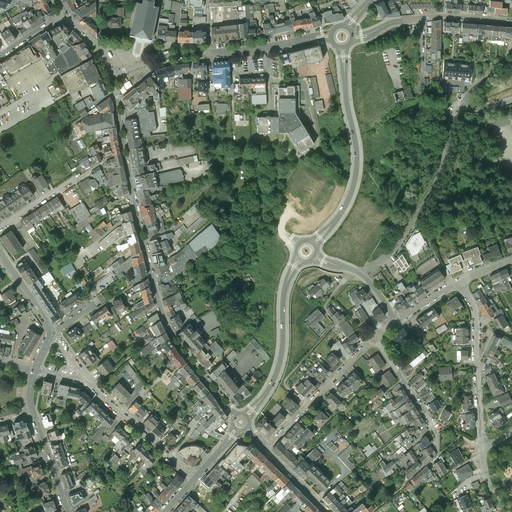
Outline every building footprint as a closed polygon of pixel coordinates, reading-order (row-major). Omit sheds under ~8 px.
[(0,0),(0,8),(1,7),(6,8),(7,3),(10,3),(10,0),(0,0)] [(44,0),(41,0),(39,1),(38,0),(33,1),(33,3),(36,8),(36,9),(40,7),(47,3),(44,0)] [(66,0),(63,2),(69,14),(79,7),(78,6),(74,0),(66,0)] [(142,0),(142,3),(137,2),(130,35),(131,36),(135,36),(135,37),(136,37),(138,37),(143,38),(142,38),(145,39),(146,39),(150,39),(150,40),(151,40),(152,38),(151,38),(158,6),(152,5),(153,1),(153,0),(142,0)] [(171,3),(168,22),(168,25),(172,25),(175,8),(181,8),(181,4),(182,0),(181,0),(177,0),(177,4),(171,3)] [(202,0),(186,0),(186,5),(181,4),(181,8),(186,9),(186,8),(189,8),(189,5),(193,5),(192,8),(193,8),(199,9),(202,9),(202,8),(203,8),(204,2),(203,2),(202,0)] [(391,0),(385,3),(383,0),(375,4),(381,18),(387,15),(389,14),(390,16),(398,12),(396,8),(394,3),(393,3),(392,0),(391,0)] [(502,2),(490,1),(489,6),(488,6),(486,8),(489,11),(490,13),(495,13),(503,14),(504,15),(508,15),(508,12),(507,12),(507,8),(501,8),(502,2)] [(84,5),(79,7),(69,14),(79,21),(83,18),(87,16),(91,14),(96,11),(96,2),(92,4),(86,8),(84,5)] [(472,5),(468,5),(467,14),(474,15),(475,2),(473,2),(472,5)] [(51,11),(47,3),(40,7),(41,9),(43,12),(44,11),(46,13),(51,11)] [(304,4),(295,7),(298,16),(301,15),(300,10),(305,9),(304,4)] [(450,4),(446,4),(445,13),(453,13),(453,4),(450,4)] [(236,6),(210,7),(209,11),(213,11),(213,14),(215,26),(238,24),(237,12),(236,6)] [(117,18),(109,18),(109,25),(109,27),(120,27),(120,18),(123,17),(123,7),(115,7),(115,14),(117,14),(117,18)] [(315,15),(311,8),(309,9),(307,10),(310,17),(310,18),(313,27),(317,26),(321,25),(318,14),(315,15)] [(46,13),(44,11),(43,12),(41,9),(39,10),(45,20),(47,19),(48,18),(46,13)] [(21,13),(11,18),(12,21),(9,22),(11,26),(14,24),(18,22),(21,20),(23,22),(27,19),(33,15),(32,14),(31,10),(27,12),(26,10),(21,13)] [(39,10),(32,14),(33,15),(27,19),(34,28),(38,25),(42,22),(45,20),(39,10)] [(331,10),(323,12),(318,13),(318,14),(321,25),(332,22),(344,18),(341,13),(338,14),(338,13),(332,15),(331,10)] [(243,11),(237,12),(238,24),(246,23),(246,19),(245,13),(245,11),(243,11)] [(299,20),(295,20),(293,13),(289,14),(291,19),(294,29),(294,30),(295,30),(297,29),(301,29),(299,20)] [(287,20),(274,23),(273,14),(269,15),(270,23),(271,28),(273,28),(274,33),(284,31),(291,29),(294,29),(291,19),(287,20)] [(305,17),(302,18),(302,19),(299,20),(301,29),(307,28),(313,27),(310,18),(305,19),(305,17)] [(96,27),(91,23),(89,24),(83,18),(79,21),(97,37),(96,27)] [(23,22),(20,24),(21,25),(23,27),(19,30),(23,35),(28,32),(34,28),(27,19),(23,22)] [(256,22),(248,23),(249,29),(247,29),(246,29),(247,37),(251,36),(255,36),(255,31),(254,29),(257,28),(256,22)] [(451,22),(444,22),(443,31),(445,31),(445,30),(447,31),(447,35),(450,35),(451,22)] [(458,23),(451,22),(450,35),(453,36),(453,32),(457,33),(458,23)] [(246,23),(238,24),(240,38),(244,37),(247,37),(246,29),(247,29),(246,23)] [(270,23),(262,24),(263,30),(264,30),(264,35),(268,34),(272,34),(271,28),(270,23)] [(11,26),(7,28),(8,29),(11,32),(16,29),(14,24),(11,26)] [(215,26),(211,27),(211,41),(213,40),(213,41),(218,40),(221,40),(231,39),(240,38),(238,24),(215,26)] [(485,25),(478,24),(477,39),(481,39),(484,39),(485,25)] [(60,26),(51,31),(53,36),(52,37),(55,42),(60,39),(61,39),(63,38),(65,39),(65,38),(69,35),(67,33),(70,30),(64,25),(61,25),(60,26)] [(172,25),(168,25),(167,30),(165,40),(175,41),(176,31),(174,31),(175,25),(172,25)] [(440,27),(431,27),(431,38),(440,38),(440,34),(440,27)] [(8,29),(0,33),(7,44),(12,42),(15,39),(11,32),(8,29)] [(164,30),(158,29),(156,39),(165,40),(167,30),(164,30)] [(185,32),(179,31),(178,41),(192,42),(192,32),(189,32),(189,31),(188,30),(185,30),(185,32)] [(196,32),(192,32),(192,42),(203,41),(205,40),(205,31),(201,31),(201,30),(196,30),(196,32)] [(54,51),(47,40),(51,38),(48,32),(46,31),(46,32),(44,33),(40,35),(46,46),(47,49),(52,59),(57,56),(54,51)] [(78,36),(75,32),(73,33),(70,36),(72,38),(77,43),(83,41),(78,36)] [(36,37),(33,39),(36,46),(38,45),(41,50),(46,46),(40,35),(40,34),(36,37)] [(59,49),(65,45),(62,41),(65,39),(63,38),(61,39),(60,39),(55,42),(59,49)] [(77,43),(72,38),(66,44),(69,48),(72,46),(77,44),(83,42),(83,41),(77,43)] [(440,38),(431,38),(431,48),(440,48),(440,40),(440,38)] [(36,46),(33,39),(31,40),(29,42),(29,43),(30,44),(33,49),(35,48),(38,52),(42,50),(41,50),(38,45),(36,46)] [(57,56),(52,59),(58,71),(61,69),(68,65),(71,70),(92,58),(87,49),(83,42),(77,44),(72,46),(69,48),(64,51),(62,53),(57,56)] [(25,47),(20,50),(21,50),(15,53),(11,56),(11,57),(6,60),(1,63),(5,70),(7,73),(38,55),(33,49),(30,44),(25,47)] [(65,45),(59,49),(62,53),(64,51),(69,48),(66,44),(65,45)] [(319,45),(303,49),(306,62),(310,61),(310,62),(318,59),(322,58),(319,45)] [(42,50),(38,52),(35,48),(33,49),(38,55),(44,63),(49,61),(42,51),(42,50)] [(440,48),(431,48),(431,63),(435,63),(436,63),(436,60),(440,60),(440,48)] [(47,49),(42,51),(49,61),(52,59),(47,49)] [(303,49),(289,53),(291,61),(292,66),(306,63),(306,62),(303,49)] [(289,53),(280,55),(282,63),(291,61),(289,53)] [(38,55),(7,73),(11,78),(10,79),(13,83),(15,86),(19,94),(51,76),(44,63),(38,55)] [(64,74),(60,76),(71,95),(94,81),(101,78),(100,76),(99,76),(97,72),(94,66),(92,62),(93,62),(93,60),(92,58),(71,70),(64,74)] [(49,61),(44,63),(51,76),(58,72),(58,71),(52,59),(49,61)] [(220,62),(212,62),(213,71),(212,71),(213,83),(214,83),(215,91),(217,91),(221,91),(225,91),(225,88),(230,87),(229,61),(220,62)] [(7,73),(5,70),(1,63),(0,62),(0,72),(3,76),(7,85),(9,89),(15,86),(13,83),(10,79),(11,78),(7,73)] [(453,62),(447,62),(443,62),(442,78),(456,79),(457,63),(453,63),(453,62)] [(202,63),(198,64),(199,71),(200,71),(201,78),(201,79),(206,78),(206,77),(207,77),(207,74),(206,74),(206,72),(206,63),(202,63)] [(467,64),(461,63),(460,63),(457,63),(456,79),(469,80),(470,64),(467,64)] [(184,64),(180,65),(180,71),(178,71),(178,74),(183,74),(186,71),(186,70),(189,70),(189,64),(184,64)] [(68,65),(61,69),(64,74),(71,70),(68,65)] [(166,67),(157,70),(159,79),(158,79),(158,89),(163,89),(162,77),(167,76),(169,81),(174,80),(174,76),(174,74),(172,66),(166,67)] [(140,83),(134,88),(142,96),(145,98),(148,96),(153,95),(154,101),(160,100),(159,92),(158,89),(158,79),(159,79),(157,70),(150,75),(145,79),(140,83)] [(330,74),(325,75),(330,95),(335,94),(330,74)] [(315,76),(310,78),(312,88),(313,94),(314,98),(319,97),(315,76)] [(94,81),(90,85),(94,95),(98,99),(108,93),(106,89),(105,86),(103,82),(101,78),(94,81)] [(245,78),(239,79),(240,88),(251,87),(251,83),(250,78),(245,78)] [(191,79),(178,79),(179,85),(183,85),(183,87),(191,87),(191,79)] [(123,83),(124,85),(120,87),(122,93),(127,91),(126,89),(132,86),(130,80),(123,83)] [(201,82),(198,83),(199,91),(208,90),(207,82),(201,82)] [(290,86),(287,86),(287,87),(278,87),(278,95),(275,95),(275,113),(278,113),(278,117),(270,117),(270,116),(266,116),(266,117),(258,117),(258,125),(257,125),(257,132),(259,132),(261,132),(262,132),(266,132),(269,132),(273,132),(276,132),(280,132),(283,132),(284,132),(287,132),(289,132),(288,133),(289,134),(288,134),(290,137),(291,137),(293,140),(292,140),(294,143),(295,143),(298,149),(299,151),(300,151),(300,152),(313,144),(309,137),(310,137),(308,134),(306,131),(304,127),(303,125),(301,121),(301,122),(299,119),(299,107),(303,107),(303,106),(299,106),(299,86),(295,86),(290,86)] [(179,88),(178,88),(178,95),(179,94),(179,101),(190,100),(191,98),(191,92),(191,87),(183,87),(179,88)] [(409,87),(402,90),(405,99),(412,96),(409,87)] [(142,96),(134,88),(132,90),(128,93),(136,101),(142,96)] [(125,95),(122,98),(121,100),(124,103),(122,105),(123,106),(124,108),(125,109),(127,107),(129,110),(132,109),(133,107),(137,103),(136,101),(128,93),(125,95)] [(79,94),(72,99),(71,99),(73,102),(81,97),(79,94)] [(90,96),(83,100),(86,106),(93,102),(90,96)] [(142,96),(136,101),(137,103),(138,102),(140,105),(141,108),(147,107),(146,103),(145,98),(142,96)] [(110,97),(101,103),(87,113),(88,115),(85,117),(86,118),(83,119),(75,124),(76,127),(78,135),(78,136),(81,134),(96,131),(101,130),(116,127),(114,112),(113,103),(110,97)] [(83,100),(75,105),(78,111),(82,108),(86,106),(83,100)] [(322,100),(314,101),(316,111),(323,110),(322,100)] [(67,102),(60,105),(61,108),(63,108),(65,110),(70,108),(67,102)] [(226,109),(229,109),(230,103),(217,102),(217,113),(226,113),(226,109)] [(209,103),(198,103),(198,112),(210,111),(209,103)] [(75,105),(71,107),(74,113),(75,113),(78,119),(81,117),(80,114),(78,111),(75,105)] [(132,109),(129,110),(127,107),(125,109),(125,111),(125,112),(125,114),(125,116),(135,115),(140,114),(139,109),(135,109),(133,107),(132,109)] [(135,119),(125,120),(126,126),(127,133),(128,139),(140,137),(150,136),(149,131),(156,131),(153,112),(148,113),(147,107),(141,108),(139,108),(139,109),(140,114),(135,115),(135,119)] [(511,114),(496,118),(498,128),(511,125),(509,120),(511,119),(511,114)] [(78,119),(72,123),(73,130),(76,127),(75,124),(83,119),(81,117),(78,119)] [(116,127),(101,130),(101,133),(101,132),(102,137),(103,137),(109,135),(109,136),(117,134),(116,131),(116,127)] [(117,134),(109,136),(110,141),(112,141),(113,144),(118,143),(117,138),(117,134)] [(140,137),(128,139),(129,144),(129,148),(142,146),(140,137)] [(81,148),(86,145),(82,138),(77,140),(81,148)] [(118,144),(111,146),(111,143),(109,143),(109,146),(109,147),(111,153),(112,156),(114,155),(115,156),(115,158),(121,156),(120,154),(119,150),(118,144)] [(97,144),(94,145),(89,148),(91,151),(88,152),(90,154),(92,153),(93,155),(101,151),(98,146),(97,144)] [(142,146),(129,148),(131,159),(133,168),(144,166),(145,165),(142,146)] [(89,158),(88,159),(90,162),(95,159),(97,163),(102,161),(98,154),(89,158)] [(197,155),(179,159),(180,165),(198,161),(197,155)] [(115,158),(110,159),(112,164),(111,165),(112,168),(107,169),(109,176),(113,175),(124,172),(123,164),(121,156),(115,158)] [(90,162),(88,164),(86,160),(82,162),(86,168),(90,166),(91,168),(97,163),(95,159),(90,162)] [(144,166),(133,168),(134,172),(134,176),(154,171),(158,170),(157,167),(155,167),(154,164),(147,165),(148,170),(144,171),(143,167),(144,167),(144,166)] [(99,167),(91,172),(95,179),(95,180),(100,177),(103,175),(99,167)] [(179,169),(155,175),(157,185),(157,186),(184,180),(182,171),(179,169)] [(23,171),(0,186),(0,199),(1,201),(5,198),(6,200),(8,198),(8,197),(11,195),(15,193),(15,194),(17,192),(16,190),(20,187),(22,189),(24,188),(23,187),(26,184),(27,185),(31,183),(23,171)] [(154,171),(134,176),(135,178),(136,182),(138,189),(146,187),(147,188),(157,185),(155,175),(154,173),(154,171)] [(124,172),(113,175),(114,182),(117,181),(117,184),(118,186),(126,181),(126,177),(124,172)] [(37,178),(32,181),(39,191),(48,185),(41,175),(37,178)] [(88,179),(83,182),(79,185),(86,194),(91,190),(92,191),(95,188),(94,187),(98,184),(95,180),(95,179),(91,179),(90,180),(89,179),(88,179)] [(118,186),(116,187),(117,189),(118,192),(118,195),(119,196),(120,200),(130,196),(129,191),(127,186),(126,181),(118,186)] [(22,189),(20,187),(16,190),(17,192),(15,194),(15,193),(11,195),(18,205),(22,203),(25,201),(25,202),(25,201),(27,200),(27,199),(30,198),(30,197),(33,195),(27,185),(26,184),(23,187),(24,188),(22,189)] [(146,187),(138,189),(139,194),(140,198),(149,196),(148,193),(152,192),(154,190),(156,189),(157,188),(157,186),(157,185),(147,188),(146,187)] [(149,196),(140,198),(140,201),(141,205),(150,203),(150,202),(149,198),(151,198),(151,199),(158,198),(158,196),(157,194),(149,196)] [(8,198),(6,200),(5,198),(1,201),(0,201),(0,211),(3,216),(6,213),(9,212),(10,212),(10,211),(12,210),(15,208),(18,205),(11,195),(8,197),(8,198)] [(62,204),(57,197),(53,199),(58,206),(62,204)] [(105,197),(94,203),(96,206),(98,210),(100,209),(99,208),(101,207),(104,205),(108,203),(105,198),(105,197)] [(58,206),(53,199),(50,201),(55,209),(58,206)] [(55,209),(50,201),(46,204),(51,211),(55,209)] [(141,205),(140,205),(141,211),(142,216),(150,213),(167,207),(165,203),(158,205),(154,206),(153,203),(150,204),(150,203),(141,205)] [(51,211),(46,204),(43,206),(48,213),(49,212),(51,211)] [(80,204),(70,210),(70,212),(71,214),(78,223),(90,215),(88,211),(87,210),(85,211),(80,204)] [(101,207),(99,208),(100,209),(98,210),(94,213),(97,218),(106,212),(103,207),(105,206),(104,205),(101,207)] [(194,205),(188,211),(191,215),(197,209),(194,205)] [(43,206),(38,209),(43,217),(46,215),(48,213),(43,206)] [(96,206),(88,211),(90,215),(94,213),(98,210),(96,206)] [(167,207),(150,213),(142,216),(143,219),(144,218),(144,220),(145,224),(146,224),(162,219),(171,216),(167,207)] [(43,217),(38,209),(34,212),(39,219),(41,218),(43,217)] [(124,213),(123,213),(121,214),(122,217),(124,217),(125,222),(129,221),(129,220),(132,219),(131,214),(130,211),(124,213)] [(39,219),(34,212),(30,214),(35,222),(37,224),(40,222),(39,219)] [(212,218),(207,212),(204,214),(210,220),(212,218)] [(78,223),(74,226),(78,232),(90,224),(89,223),(97,218),(94,213),(90,215),(78,223)] [(35,222),(30,214),(27,217),(31,224),(32,224),(33,223),(35,222)] [(202,216),(187,229),(187,230),(190,233),(205,220),(202,216)] [(27,217),(21,221),(27,230),(33,226),(32,224),(31,224),(27,217)] [(125,222),(121,223),(122,225),(115,229),(99,243),(104,249),(118,239),(121,237),(123,236),(131,233),(136,232),(135,228),(133,223),(132,219),(129,220),(129,221),(125,222)] [(162,219),(146,224),(147,229),(149,234),(165,230),(162,219)] [(103,221),(89,233),(95,241),(105,233),(101,228),(104,225),(106,224),(103,221)] [(169,276),(162,279),(157,280),(158,282),(158,284),(163,283),(163,282),(169,280),(177,275),(187,265),(223,240),(215,228),(213,226),(212,224),(200,234),(200,233),(178,253),(168,258),(169,260),(165,262),(167,266),(170,264),(173,272),(171,275),(169,276)] [(183,225),(175,233),(178,237),(181,235),(180,235),(183,233),(187,230),(187,229),(183,225)] [(54,227),(51,229),(57,238),(59,236),(54,227)] [(415,229),(405,245),(412,258),(418,255),(417,253),(418,251),(419,251),(418,250),(422,248),(421,246),(422,244),(426,242),(418,227),(415,229)] [(11,230),(0,236),(0,237),(12,255),(23,248),(11,230)] [(123,244),(120,245),(122,251),(138,240),(139,239),(137,235),(136,231),(136,232),(131,233),(131,236),(126,238),(127,241),(125,241),(126,243),(123,244)] [(172,232),(152,239),(152,241),(149,242),(150,247),(152,252),(162,248),(163,250),(164,251),(163,252),(165,255),(172,251),(166,240),(167,239),(167,240),(174,236),(172,232)] [(122,251),(120,252),(122,255),(128,251),(128,250),(130,249),(132,257),(140,250),(139,246),(138,240),(122,251)] [(496,245),(488,248),(489,252),(486,254),(487,259),(497,255),(497,257),(500,255),(496,245)] [(41,259),(36,252),(33,248),(29,251),(36,262),(37,262),(41,259)] [(477,248),(463,253),(465,258),(471,256),(474,265),(482,262),(477,248)] [(132,257),(131,257),(133,265),(133,267),(144,264),(143,258),(141,250),(140,250),(132,257)] [(161,252),(152,254),(153,259),(154,263),(163,261),(161,252)] [(397,256),(398,257),(406,268),(409,266),(406,260),(405,259),(402,254),(401,253),(397,256)] [(458,256),(448,260),(450,264),(446,266),(447,269),(449,268),(451,274),(462,269),(459,262),(460,261),(458,256)] [(124,262),(121,264),(123,268),(125,267),(128,264),(129,267),(133,265),(131,257),(124,262)] [(398,257),(394,260),(395,261),(399,267),(403,272),(406,269),(406,268),(398,257)] [(121,258),(111,265),(112,265),(114,269),(121,264),(124,262),(121,258)] [(49,271),(41,259),(37,262),(43,272),(44,274),(47,272),(49,271)] [(25,260),(16,266),(21,273),(30,267),(25,260)] [(71,263),(60,268),(64,275),(75,270),(72,265),(71,263)] [(144,264),(133,267),(136,277),(136,281),(143,278),(142,276),(147,275),(146,270),(144,264)] [(163,264),(159,266),(159,267),(155,267),(155,270),(156,273),(165,272),(163,268),(166,267),(165,264),(163,264)] [(170,264),(166,267),(163,268),(165,272),(167,271),(168,275),(169,276),(171,275),(173,272),(170,264)] [(85,266),(80,270),(83,275),(88,271),(85,266)] [(38,279),(30,267),(21,273),(29,285),(38,279)] [(438,268),(429,274),(435,285),(445,278),(438,268)] [(507,269),(498,273),(502,279),(504,278),(506,282),(508,281),(507,277),(510,276),(508,271),(507,269)] [(165,272),(156,273),(157,277),(157,280),(162,279),(162,277),(168,275),(167,271),(165,272)] [(380,273),(373,278),(376,283),(384,278),(380,273)] [(498,273),(490,276),(493,283),(502,279),(498,273)] [(429,274),(420,281),(425,290),(425,292),(435,285),(429,274)] [(148,278),(132,288),(133,290),(140,287),(141,290),(149,285),(149,282),(148,278)] [(57,312),(41,287),(43,286),(38,279),(29,285),(55,324),(62,319),(57,312)] [(506,282),(503,283),(507,289),(507,291),(511,287),(511,285),(510,280),(506,282)] [(328,281),(319,289),(320,289),(319,289),(323,292),(331,285),(328,281)] [(408,291),(402,282),(397,285),(401,291),(403,294),(408,291)] [(163,283),(158,284),(159,287),(160,291),(165,290),(169,288),(169,286),(168,285),(166,284),(164,285),(163,283)] [(503,283),(493,287),(496,292),(498,291),(498,289),(500,288),(502,291),(507,289),(503,283)] [(488,284),(480,290),(484,296),(492,291),(488,284)] [(141,290),(130,297),(131,299),(141,293),(142,297),(151,292),(150,288),(149,285),(141,290)] [(165,290),(160,291),(161,294),(161,298),(171,293),(178,289),(176,285),(170,288),(170,289),(165,291),(165,290)] [(312,290),(308,293),(311,296),(314,294),(319,289),(320,289),(319,289),(316,285),(315,287),(312,290)] [(410,288),(409,286),(406,287),(410,292),(411,292),(411,293),(405,297),(406,298),(411,305),(418,300),(410,288)] [(422,286),(415,291),(415,290),(416,289),(414,286),(410,288),(418,300),(427,294),(424,290),(425,290),(422,286)] [(9,289),(6,292),(6,291),(5,292),(1,295),(2,295),(5,299),(4,300),(7,304),(16,299),(9,289)] [(319,289),(314,294),(317,298),(319,295),(320,297),(322,295),(321,294),(323,292),(319,289)] [(356,290),(349,294),(355,303),(362,298),(367,295),(363,289),(358,293),(356,290)] [(484,296),(480,290),(471,295),(473,298),(477,295),(479,298),(476,301),(479,306),(487,301),(484,296)] [(78,291),(67,298),(73,308),(78,305),(79,306),(82,304),(81,303),(81,302),(81,301),(83,300),(78,291)] [(143,299),(136,304),(139,307),(153,299),(152,295),(151,292),(142,297),(143,299)] [(174,294),(162,300),(163,303),(164,306),(176,300),(180,297),(182,296),(179,292),(174,295),(174,294)] [(106,300),(100,293),(96,296),(101,304),(106,300)] [(406,298),(403,300),(402,299),(403,299),(401,296),(401,295),(397,298),(398,299),(405,309),(411,305),(406,298)] [(456,296),(449,302),(451,306),(454,309),(461,304),(456,296)] [(120,297),(113,302),(116,308),(118,313),(119,312),(126,309),(120,297)] [(180,297),(176,300),(164,306),(165,308),(166,311),(178,305),(184,302),(180,297)] [(67,298),(60,303),(60,304),(60,305),(61,307),(60,308),(62,310),(63,309),(66,313),(66,312),(67,314),(70,311),(70,310),(73,308),(67,298)] [(362,298),(355,303),(357,306),(359,305),(364,301),(362,298)] [(405,309),(398,299),(395,301),(397,303),(394,306),(393,307),(396,311),(397,310),(399,313),(405,309)] [(487,301),(479,306),(483,312),(493,306),(492,304),(494,303),(491,299),(487,301)] [(152,300),(145,305),(148,310),(155,305),(153,303),(152,300)] [(178,305),(166,311),(167,314),(169,317),(175,314),(174,311),(180,308),(181,309),(186,306),(185,304),(184,302),(178,305)] [(191,303),(185,308),(187,312),(194,307),(191,303)] [(20,304),(13,309),(17,315),(20,313),(21,313),(25,310),(24,309),(26,308),(23,304),(21,305),(20,304)] [(375,329),(359,305),(357,306),(355,308),(371,332),(375,329)] [(110,312),(106,306),(97,312),(101,318),(103,320),(106,318),(107,319),(112,316),(110,312)] [(493,306),(483,312),(486,318),(494,313),(493,310),(495,308),(493,306)] [(379,307),(372,312),(377,320),(385,315),(379,307)] [(183,309),(170,319),(171,322),(172,325),(180,320),(179,318),(181,317),(182,318),(183,317),(183,316),(187,312),(185,308),(183,309)] [(433,308),(425,314),(430,322),(439,316),(433,308)] [(317,309),(306,319),(308,321),(309,320),(310,321),(320,312),(317,309)] [(339,316),(336,311),(334,314),(331,315),(330,315),(336,325),(337,323),(340,321),(344,318),(342,314),(339,316)] [(97,312),(90,317),(94,323),(95,323),(101,318),(97,312)] [(310,321),(306,325),(307,326),(309,324),(319,335),(324,330),(317,322),(324,316),(320,312),(310,321)] [(424,313),(416,319),(422,328),(430,322),(425,314),(424,313)] [(498,318),(493,321),(498,328),(501,326),(503,328),(508,325),(502,315),(498,318)] [(17,318),(10,321),(12,327),(19,324),(17,318)] [(354,331),(344,318),(340,321),(337,323),(346,336),(347,336),(354,331)] [(160,320),(151,326),(156,335),(164,330),(162,326),(160,320)] [(180,320),(172,325),(173,328),(175,331),(182,325),(180,320)] [(91,324),(90,322),(80,329),(84,334),(93,327),(91,324)] [(195,330),(189,324),(179,332),(184,338),(190,345),(191,347),(189,348),(194,354),(200,348),(201,348),(205,344),(197,336),(200,333),(196,329),(195,330)] [(437,332),(447,329),(446,324),(436,328),(437,332)] [(148,334),(145,330),(143,326),(136,330),(141,336),(143,334),(145,337),(148,334)] [(76,327),(66,333),(72,342),(82,335),(76,327)] [(29,328),(26,333),(27,334),(18,349),(29,355),(41,335),(29,328)] [(148,328),(145,330),(148,334),(145,337),(142,338),(146,343),(149,341),(153,337),(148,328)] [(218,328),(211,332),(213,337),(220,332),(218,328)] [(403,328),(392,336),(397,343),(408,336),(403,328)] [(165,331),(150,342),(151,343),(155,349),(161,344),(169,339),(167,335),(165,331)] [(342,344),(341,344),(342,345),(348,354),(356,349),(352,343),(359,339),(354,331),(347,336),(349,339),(342,344)] [(12,336),(0,333),(0,355),(8,357),(9,348),(5,347),(6,342),(10,343),(11,340),(12,336)] [(415,333),(407,338),(411,344),(419,339),(417,337),(415,333)] [(501,340),(495,333),(490,341),(498,346),(501,340)] [(468,335),(456,335),(456,343),(465,343),(468,343),(468,335)] [(257,350),(266,361),(270,358),(254,338),(250,341),(255,347),(256,346),(259,349),(257,350)] [(112,350),(117,346),(112,339),(106,343),(112,350)] [(169,339),(161,344),(156,348),(158,351),(163,347),(165,348),(166,350),(173,345),(171,342),(169,339)] [(338,340),(333,345),(337,350),(342,345),(341,344),(342,344),(338,340)] [(224,350),(215,341),(209,347),(212,351),(220,360),(221,359),(222,352),(224,350)] [(498,346),(490,341),(486,351),(497,357),(500,353),(496,350),(498,346)] [(151,343),(141,351),(145,356),(153,350),(155,349),(151,343)] [(205,344),(201,348),(205,354),(207,352),(209,354),(212,351),(209,347),(206,343),(205,344)] [(429,347),(433,353),(437,350),(433,344),(429,347)] [(176,350),(173,345),(166,350),(166,351),(169,355),(168,356),(170,359),(170,358),(172,360),(173,360),(180,355),(179,355),(176,350)] [(89,347),(88,347),(85,349),(79,353),(84,360),(92,354),(93,353),(89,347)] [(205,354),(201,348),(200,348),(194,354),(193,355),(196,358),(200,362),(202,365),(205,369),(212,364),(210,361),(209,360),(207,358),(210,356),(209,354),(207,352),(205,354)] [(468,351),(460,351),(460,359),(468,359),(468,351)] [(486,351),(481,360),(485,363),(488,356),(492,358),(491,361),(494,363),(497,357),(486,351)] [(332,352),(325,359),(332,366),(340,359),(332,352)] [(422,352),(412,361),(415,364),(425,356),(422,352)] [(92,354),(84,360),(88,365),(98,358),(97,356),(95,357),(92,354)] [(377,354),(368,360),(373,367),(372,367),(375,372),(385,365),(377,354)] [(180,355),(173,360),(172,360),(169,361),(168,360),(165,363),(168,366),(169,367),(170,366),(174,362),(178,367),(185,361),(183,358),(182,357),(180,355),(179,355),(180,355)] [(113,368),(106,359),(97,366),(104,376),(113,368)] [(219,365),(209,374),(211,377),(213,379),(220,373),(223,369),(224,370),(228,365),(223,361),(219,365)] [(184,375),(181,376),(178,379),(182,383),(183,382),(185,380),(192,372),(193,371),(190,367),(186,363),(179,369),(184,375)] [(141,381),(128,364),(124,368),(137,384),(141,381)] [(411,368),(408,364),(401,370),(405,377),(409,374),(411,371),(410,369),(411,368)] [(321,365),(316,369),(323,376),(328,372),(327,372),(323,367),(321,365)] [(450,367),(438,369),(440,380),(445,380),(445,378),(451,377),(450,367)] [(229,376),(227,377),(225,374),(226,373),(224,370),(223,369),(220,373),(213,379),(215,381),(216,382),(217,382),(218,383),(218,384),(222,389),(224,391),(225,391),(226,392),(225,393),(229,398),(236,391),(239,388),(236,385),(235,386),(233,383),(234,382),(229,376)] [(323,376),(316,369),(312,374),(314,376),(319,381),(323,376)] [(383,374),(377,378),(380,382),(386,379),(389,384),(395,380),(388,370),(383,374)] [(194,373),(192,372),(185,380),(190,384),(187,386),(190,388),(198,379),(199,378),(196,375),(194,373)] [(354,372),(343,382),(350,389),(352,390),(355,387),(358,383),(358,384),(362,380),(359,378),(359,377),(358,376),(354,372)] [(417,373),(415,375),(416,375),(414,377),(418,381),(422,377),(425,374),(423,372),(421,374),(420,372),(418,374),(417,373)] [(489,375),(485,377),(489,385),(498,381),(494,373),(489,375)] [(178,379),(174,376),(170,380),(176,385),(172,389),(167,384),(164,387),(171,394),(174,391),(174,392),(182,383),(178,379)] [(418,381),(414,377),(409,382),(410,384),(412,386),(413,386),(418,381)] [(418,381),(413,386),(417,389),(425,381),(422,377),(418,381)] [(199,381),(198,379),(191,386),(194,389),(191,391),(191,392),(192,393),(194,395),(192,396),(194,397),(198,393),(204,386),(201,383),(200,381),(199,381)] [(307,379),(302,383),(301,382),(296,387),(299,391),(299,392),(300,393),(303,396),(308,391),(310,392),(315,387),(309,381),(307,379)] [(498,381),(489,385),(494,397),(504,392),(499,380),(498,381)] [(52,382),(45,381),(43,382),(40,394),(49,396),(52,382)] [(186,385),(183,382),(182,383),(174,392),(167,399),(170,401),(177,394),(181,398),(189,389),(190,388),(187,386),(186,385)] [(343,382),(336,389),(338,391),(343,396),(350,389),(343,382)] [(131,396),(119,383),(111,391),(122,404),(131,396)] [(69,386),(59,384),(57,394),(67,396),(69,388),(69,386)] [(250,393),(243,384),(239,388),(236,391),(242,399),(250,393)] [(76,388),(71,386),(70,388),(69,388),(67,396),(67,397),(77,399),(78,397),(79,397),(84,392),(76,390),(76,388)] [(204,386),(198,393),(201,397),(200,398),(201,400),(202,399),(209,391),(207,389),(206,388),(205,386),(204,386)] [(401,395),(396,398),(400,403),(408,397),(401,387),(397,390),(401,395)] [(380,388),(375,392),(379,397),(384,392),(380,388)] [(420,392),(417,395),(423,402),(427,400),(425,397),(430,393),(425,388),(420,392)] [(209,391),(202,399),(204,402),(202,404),(200,401),(197,404),(198,405),(200,407),(201,406),(202,407),(203,409),(214,397),(211,394),(211,393),(209,392),(209,391)] [(236,391),(229,398),(228,398),(232,402),(234,405),(242,399),(236,391)] [(92,400),(84,392),(79,397),(81,399),(79,401),(83,404),(85,406),(86,406),(92,400)] [(375,392),(370,397),(373,402),(379,397),(375,392)] [(334,395),(331,393),(325,398),(330,403),(335,408),(341,403),(340,402),(334,395)] [(341,398),(336,393),(334,395),(340,402),(343,400),(341,398)] [(508,393),(499,397),(501,403),(511,399),(508,393)] [(470,395),(464,396),(465,400),(462,400),(463,408),(471,408),(470,395)] [(203,409),(202,410),(205,412),(209,408),(209,407),(212,409),(218,404),(218,403),(216,400),(214,397),(203,409)] [(290,398),(286,402),(287,403),(284,406),(291,412),(298,405),(295,403),(291,399),(290,398)] [(396,398),(393,400),(391,398),(390,399),(388,401),(394,408),(397,405),(400,403),(396,398)] [(405,403),(400,407),(401,410),(406,407),(408,410),(414,406),(409,399),(405,402),(405,403)] [(436,400),(429,404),(433,411),(440,406),(436,400)] [(136,401),(129,409),(134,414),(139,407),(141,405),(136,401)] [(94,404),(92,402),(87,407),(84,411),(87,414),(89,411),(94,416),(101,408),(95,403),(94,404)] [(83,404),(79,408),(79,407),(75,411),(79,416),(84,411),(87,407),(86,406),(85,406),(83,404)] [(212,409),(211,411),(214,415),(207,422),(203,426),(206,429),(211,424),(223,411),(221,408),(220,406),(219,406),(218,404),(212,409)] [(139,407),(134,414),(139,418),(142,415),(145,412),(144,412),(139,407)] [(415,407),(410,410),(414,417),(419,414),(415,407)] [(101,408),(94,416),(96,418),(98,420),(99,420),(101,422),(108,415),(101,408)] [(445,409),(440,416),(445,420),(450,412),(445,409)] [(497,410),(489,416),(496,425),(497,424),(499,427),(506,422),(504,419),(505,418),(502,414),(501,415),(497,410)] [(223,411),(211,424),(214,427),(216,424),(216,423),(219,421),(221,423),(228,416),(226,414),(223,411)] [(321,411),(313,419),(320,426),(330,416),(326,412),(324,414),(321,411)] [(397,418),(396,419),(396,418),(394,419),(395,421),(394,422),(395,424),(401,420),(403,424),(414,418),(409,411),(397,418)] [(271,421),(268,418),(270,415),(268,413),(255,426),(267,437),(285,418),(279,412),(271,421)] [(392,412),(389,413),(392,420),(394,419),(396,418),(396,419),(397,418),(396,415),(394,416),(392,412)] [(49,413),(46,414),(47,415),(42,417),(43,419),(42,420),(44,427),(47,426),(53,424),(49,413)] [(151,414),(143,422),(151,430),(158,423),(159,421),(156,418),(155,419),(153,416),(151,414)] [(182,419),(177,414),(171,421),(176,423),(178,423),(182,419)] [(474,414),(461,415),(461,420),(464,419),(466,419),(466,427),(469,427),(469,425),(474,425),(474,414)] [(108,415),(101,422),(107,428),(114,421),(108,415)] [(420,416),(415,418),(415,419),(420,426),(421,426),(422,426),(425,425),(424,422),(425,421),(424,420),(423,420),(420,416)] [(23,420),(14,422),(15,423),(13,424),(16,433),(22,431),(24,435),(25,439),(25,440),(32,438),(29,429),(28,430),(26,422),(24,422),(23,420)] [(307,427),(300,420),(297,422),(305,430),(307,427)] [(171,421),(165,427),(167,428),(169,430),(176,423),(171,421)] [(213,431),(221,423),(219,421),(216,423),(216,424),(214,427),(211,429),(212,429),(213,431)] [(102,426),(91,437),(97,443),(103,436),(101,434),(107,428),(101,422),(100,424),(102,426)] [(305,430),(297,422),(293,427),(286,434),(293,441),(305,430)] [(166,430),(158,423),(151,430),(159,437),(166,430)] [(7,424),(0,426),(3,436),(6,435),(8,434),(9,435),(10,435),(10,434),(7,424)] [(206,429),(203,432),(208,433),(212,429),(211,429),(214,427),(211,424),(206,429)] [(126,433),(118,426),(112,433),(115,435),(120,440),(126,433)] [(293,441),(291,443),(297,449),(313,433),(307,427),(305,430),(293,441)] [(413,427),(406,429),(403,432),(406,436),(412,434),(416,433),(413,427)] [(55,430),(50,432),(46,433),(48,438),(49,437),(50,440),(52,439),(53,439),(55,438),(60,437),(59,434),(56,435),(56,434),(58,433),(57,429),(55,430)] [(213,431),(212,429),(208,433),(208,434),(220,440),(224,435),(215,432),(213,431)] [(195,430),(190,437),(195,440),(200,434),(195,430)] [(126,433),(120,440),(127,446),(127,447),(133,440),(126,433)] [(171,433),(165,440),(171,445),(177,439),(171,433)] [(24,435),(17,437),(17,434),(13,435),(17,447),(22,446),(20,440),(25,439),(24,435)] [(286,434),(282,438),(283,439),(279,442),(279,443),(278,442),(272,448),(273,449),(279,455),(291,443),(293,441),(286,434)] [(422,441),(416,444),(418,449),(424,446),(429,443),(426,435),(421,439),(422,441)] [(410,436),(407,439),(403,441),(402,442),(403,444),(402,445),(402,446),(405,449),(412,443),(409,440),(412,438),(410,436)] [(60,443),(51,446),(54,454),(63,451),(67,449),(68,449),(65,441),(60,443)] [(248,445),(236,443),(217,464),(224,470),(229,465),(235,459),(249,445),(248,445)] [(250,443),(248,445),(249,445),(235,459),(237,461),(241,458),(241,459),(246,454),(251,459),(258,450),(253,445),(251,445),(250,443)] [(291,443),(279,455),(287,463),(293,456),(297,453),(299,451),(297,449),(291,443)] [(133,450),(129,455),(133,459),(137,454),(143,448),(139,444),(133,450)] [(350,444),(338,456),(352,470),(356,467),(346,456),(354,449),(350,444)] [(196,446),(191,445),(186,446),(182,448),(178,451),(184,457),(186,456),(189,454),(191,456),(194,453),(197,455),(200,457),(205,450),(201,447),(196,446)] [(31,446),(24,449),(25,453),(21,454),(17,455),(12,457),(15,465),(20,463),(24,462),(22,458),(27,457),(28,461),(35,458),(35,457),(38,456),(35,447),(32,448),(31,446)] [(400,448),(396,451),(398,453),(395,455),(396,457),(398,456),(401,460),(406,457),(403,452),(406,450),(405,449),(402,446),(400,447),(400,448)] [(147,451),(143,448),(137,454),(140,456),(141,458),(147,451)] [(303,459),(293,469),(299,476),(303,472),(312,463),(321,455),(314,448),(306,456),(303,459)] [(464,460),(457,449),(449,454),(455,465),(464,460)] [(258,450),(251,459),(256,463),(249,471),(252,474),(253,472),(258,466),(259,465),(266,458),(258,450)] [(306,456),(300,450),(299,451),(297,453),(300,455),(303,459),(306,456)] [(413,453),(410,450),(406,453),(411,460),(412,463),(416,459),(415,456),(414,455),(413,453)] [(426,457),(423,455),(419,458),(422,462),(424,464),(429,460),(428,459),(435,452),(433,450),(429,454),(426,457)] [(63,451),(54,454),(56,461),(65,458),(64,453),(63,451)] [(147,451),(141,458),(143,459),(136,467),(139,469),(151,455),(147,451)] [(120,459),(117,462),(120,464),(128,455),(126,453),(120,459)] [(191,456),(189,454),(186,456),(184,457),(184,458),(192,466),(200,457),(197,455),(194,453),(191,456)] [(115,454),(110,459),(115,464),(117,462),(120,459),(115,454)] [(133,459),(131,461),(133,463),(140,456),(137,454),(133,459)] [(139,469),(137,470),(142,474),(146,469),(145,468),(149,464),(150,465),(155,459),(151,455),(139,469)] [(297,460),(293,456),(287,463),(293,469),(303,459),(300,455),(299,457),(299,459),(297,460)] [(392,460),(395,465),(400,461),(400,463),(402,462),(401,460),(398,456),(396,457),(392,460)] [(65,458),(56,461),(59,468),(70,464),(71,464),(68,457),(65,458)] [(266,458),(259,465),(261,468),(262,469),(262,468),(267,473),(265,474),(265,473),(260,478),(262,481),(275,467),(266,458)] [(237,461),(235,459),(229,465),(234,469),(239,473),(244,467),(237,461)] [(395,465),(392,460),(386,465),(383,460),(379,463),(383,467),(386,471),(395,465)] [(442,463),(440,460),(437,462),(434,464),(433,464),(440,475),(446,471),(442,463)] [(417,461),(413,464),(411,467),(415,470),(420,465),(417,461)] [(321,472),(316,466),(315,467),(312,463),(303,472),(322,490),(330,481),(321,472)] [(224,470),(217,464),(213,469),(220,475),(222,473),(226,476),(228,473),(224,470)] [(31,468),(33,473),(34,477),(35,478),(38,477),(39,478),(44,477),(43,475),(44,475),(41,465),(31,468)] [(468,465),(456,472),(461,480),(464,478),(471,474),(473,473),(468,465)] [(21,470),(17,471),(19,477),(33,473),(31,468),(31,466),(21,470)] [(430,471),(427,466),(421,471),(425,475),(426,478),(430,474),(429,473),(430,473),(429,472),(430,471)] [(262,481),(265,483),(267,481),(270,478),(269,477),(270,476),(275,480),(282,473),(275,467),(262,481)] [(411,467),(406,472),(405,476),(408,479),(410,476),(415,470),(411,467)] [(220,475),(213,469),(207,476),(213,482),(216,484),(218,482),(215,480),(218,477),(220,475)] [(234,469),(230,475),(234,479),(239,473),(234,469)] [(69,471),(61,474),(63,482),(76,477),(75,474),(71,475),(70,473),(71,472),(71,471),(69,471)] [(425,475),(421,471),(412,479),(416,483),(423,477),(425,475)] [(83,472),(76,477),(77,480),(85,475),(83,472)] [(260,478),(253,472),(252,474),(246,480),(255,489),(262,481),(260,478)] [(230,475),(228,473),(226,476),(228,477),(227,478),(231,482),(234,479),(230,475)] [(271,484),(268,487),(271,489),(278,483),(282,487),(288,480),(282,473),(275,480),(271,484)] [(177,474),(172,479),(171,477),(168,475),(167,477),(171,481),(178,487),(184,480),(177,474)] [(213,482),(207,476),(201,482),(207,488),(209,486),(211,488),(213,485),(212,484),(213,482)] [(76,477),(63,482),(66,489),(75,486),(73,482),(77,480),(76,477)] [(46,480),(36,483),(36,484),(35,485),(38,493),(37,493),(38,497),(51,493),(46,480)] [(171,481),(169,484),(166,482),(164,484),(166,487),(173,492),(178,487),(171,481)] [(226,481),(222,485),(218,482),(216,484),(224,491),(230,484),(226,481)] [(290,481),(274,496),(279,501),(280,501),(295,486),(290,481)] [(341,481),(333,488),(336,490),(335,491),(339,495),(343,491),(346,489),(343,485),(344,484),(341,481)] [(295,486),(280,501),(282,503),(284,501),(290,495),(292,498),(299,491),(295,486)] [(173,492),(166,487),(165,489),(162,492),(168,497),(173,492)] [(271,489),(268,487),(267,488),(268,489),(267,491),(272,496),(277,491),(276,489),(274,491),(271,489)] [(329,492),(322,498),(325,501),(328,504),(335,498),(331,494),(335,491),(336,490),(333,488),(329,492)] [(161,493),(156,489),(155,491),(153,492),(154,493),(157,496),(157,497),(164,503),(168,497),(162,492),(161,493)] [(82,490),(68,495),(72,506),(86,497),(82,490)] [(292,507),(291,508),(291,509),(294,511),(295,511),(294,511),(307,498),(299,491),(292,498),(295,501),(296,500),(298,502),(292,507)] [(157,497),(155,500),(148,492),(145,495),(152,503),(158,509),(164,503),(157,497)] [(95,494),(89,499),(91,505),(96,504),(95,501),(98,499),(95,494)] [(155,511),(158,509),(152,503),(145,495),(144,494),(142,496),(150,506),(148,507),(146,509),(149,511),(155,511)] [(196,502),(189,496),(183,502),(190,509),(192,506),(194,508),(196,505),(195,504),(196,502)] [(338,499),(337,500),(335,498),(328,504),(332,508),(343,499),(341,496),(338,499)] [(467,496),(458,499),(462,509),(467,507),(468,510),(472,508),(471,506),(467,496)] [(313,511),(317,508),(307,498),(294,511),(295,511),(294,511),(301,511),(304,509),(308,511),(307,511),(313,511)] [(343,499),(332,508),(335,511),(339,511),(345,508),(341,504),(342,503),(343,503),(346,501),(344,498),(343,499)] [(490,499),(484,501),(487,509),(484,510),(484,511),(490,511),(492,511),(491,510),(495,509),(490,499)] [(53,500),(42,503),(44,511),(48,511),(56,509),(53,500)] [(190,509),(183,502),(179,507),(184,511),(189,511),(188,511),(188,510),(188,509),(189,510),(190,509)] [(351,511),(350,511),(356,511),(364,505),(362,502),(356,508),(351,511)] [(285,506),(278,511),(288,511),(291,509),(291,508),(292,507),(288,503),(285,506)]
